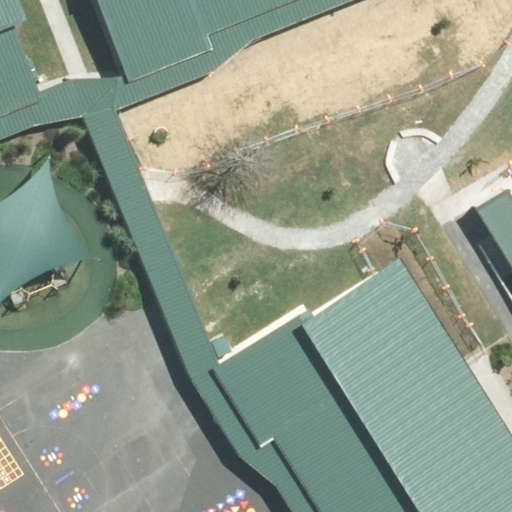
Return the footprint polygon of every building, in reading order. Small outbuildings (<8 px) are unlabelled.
[(7,0),(0,0),(0,118),(47,100),(7,0)] [(105,0),(134,76),(337,0),(105,0)] [(511,88),(500,67),(451,96),(510,197),(511,196),(511,88)] [(359,81),(297,118),(364,233),(427,196),(359,81)] [(483,188),(456,204),(511,294),(511,223),(507,227),(483,188)] [(511,511),(511,442),(393,234),(200,343),(296,511),(511,511)]
